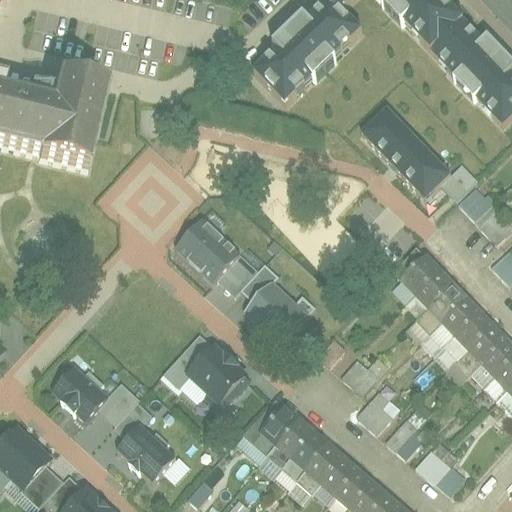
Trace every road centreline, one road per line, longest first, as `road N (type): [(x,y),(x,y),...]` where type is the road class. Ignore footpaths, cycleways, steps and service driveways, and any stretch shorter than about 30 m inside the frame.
road 1 (residential): [(4,394),(137,253)]
road 2 (residential): [(4,394),(135,511)]
road 3 (residential): [(137,253),(261,366)]
road 4 (residential): [(435,511),(316,407)]
